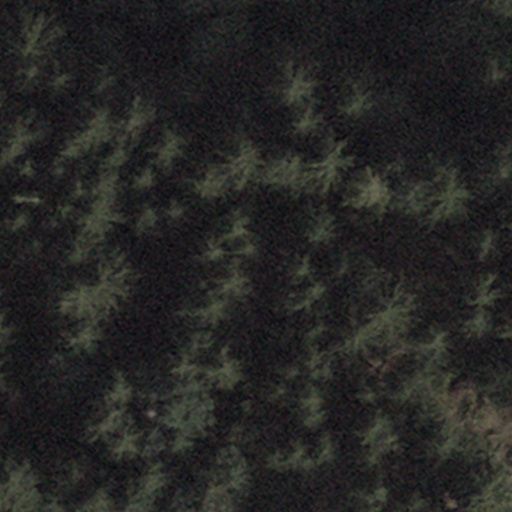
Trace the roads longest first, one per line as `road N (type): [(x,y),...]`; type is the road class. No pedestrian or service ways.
road 1 (track): [(271,511),(281,223),(209,203),(53,511)]
road 2 (track): [(480,0),(511,72),(281,223)]
